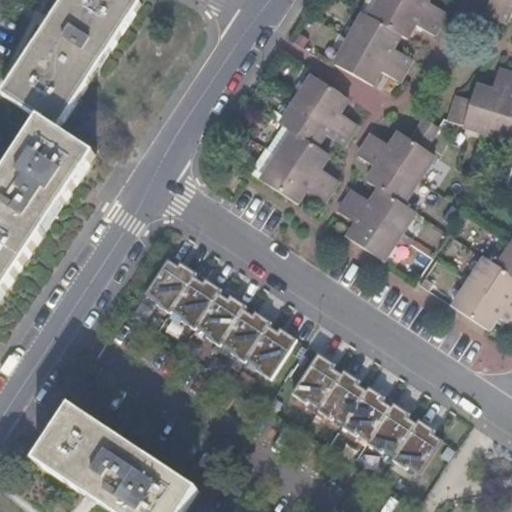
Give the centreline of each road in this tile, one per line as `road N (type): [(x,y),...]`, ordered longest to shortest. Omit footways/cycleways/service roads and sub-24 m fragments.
road 1 (residential): [(153,183),(511,418)]
road 2 (residential): [(153,183),(0,417)]
road 3 (residential): [(253,23),(153,183)]
